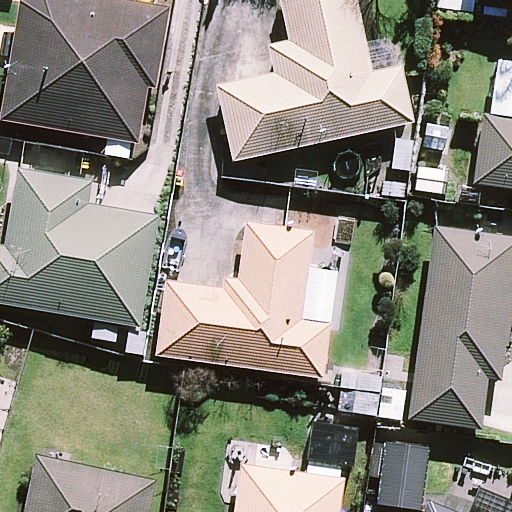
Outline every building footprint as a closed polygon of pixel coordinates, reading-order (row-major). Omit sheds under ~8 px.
[(38,0),(27,9),(7,127),(145,151),(155,93),(164,94),(178,14),(94,0),(38,0)] [(224,94),(241,169),(421,129),(409,73),(381,79),(363,0),(321,0),(287,8),(296,47),(275,52),(281,81),(224,94)] [(511,123),(491,121),(481,192),(511,196),(511,123)] [(0,310),(147,335),(167,223),(96,211),(100,187),(25,174),(12,253),(0,250),(0,310)] [(173,287),(163,362),(331,385),(339,330),(310,326),(322,236),(253,227),(245,286),(232,285),(230,295),(173,287)] [(511,368),(511,242),(441,233),(415,426),(489,436),(496,386),(509,388),(511,368)] [(511,509),(511,446),(487,436),(464,491),(511,511),(511,509)] [(426,450),(384,444),(376,505),(418,511),(426,450)] [(157,511),(163,487),(43,461),(32,511),(157,511)] [(347,511),(351,485),(247,471),(241,511),(347,511)]
